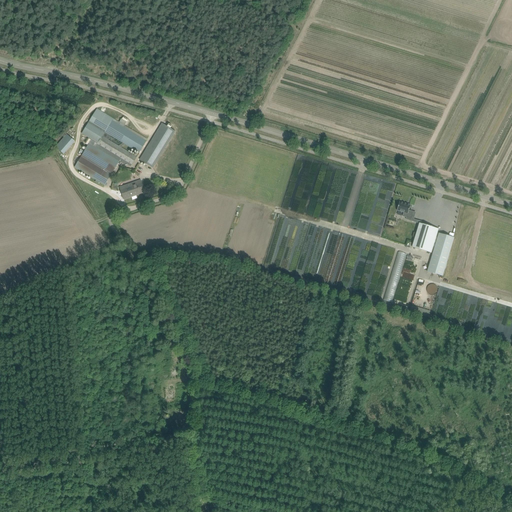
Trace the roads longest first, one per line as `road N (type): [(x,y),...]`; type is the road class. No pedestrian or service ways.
road 1 (tertiary): [(511,204),(243,121),(0,59)]
road 2 (track): [(193,378),(423,447),(511,505)]
road 3 (track): [(193,378),(157,283),(107,218),(129,208)]
road 4 (track): [(204,511),(193,378)]
